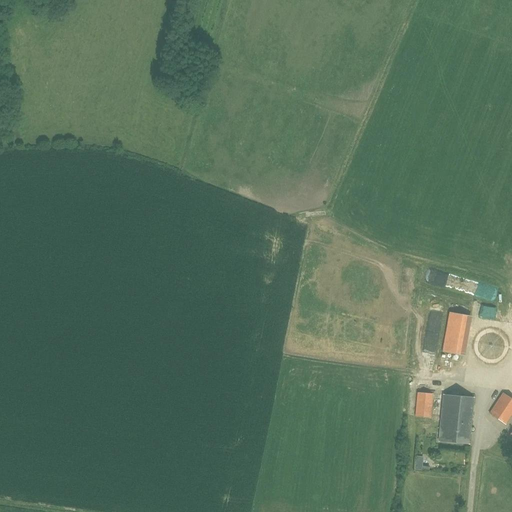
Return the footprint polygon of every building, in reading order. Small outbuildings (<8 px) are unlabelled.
[(412,295),(413,270),(401,270),(400,295),(412,295)] [(445,312),(440,351),(439,351),(438,358),(458,361),(458,359),(462,359),(468,314),(445,312)] [(430,418),(432,394),(418,393),(415,416),(430,418)] [(511,399),(503,394),(489,414),(505,425),(511,414),(511,399)] [(468,444),(473,398),(444,395),(439,441),(468,444)]
